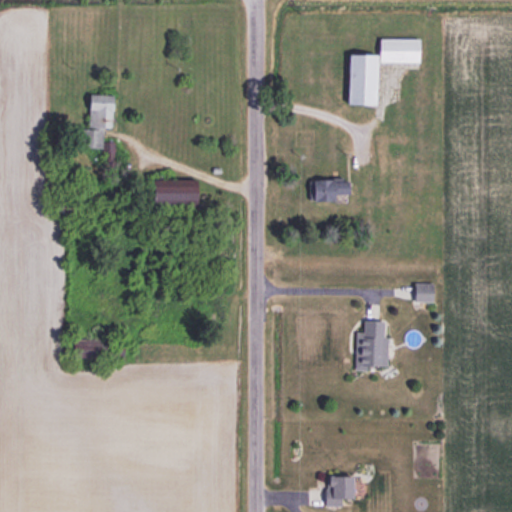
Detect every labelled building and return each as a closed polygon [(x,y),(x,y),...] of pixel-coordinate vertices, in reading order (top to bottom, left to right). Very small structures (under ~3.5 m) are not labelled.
[(416,38),(374,38),(374,62),(416,62),(416,38)] [(371,104),(371,54),(343,54),(343,104),(371,104)] [(78,148),(101,148),(101,127),(111,127),(111,95),(85,95),(85,129),(78,129),(78,148)] [(307,201),(344,200),(344,178),(306,179),(307,201)] [(190,206),(190,185),(144,185),(144,206),(190,206)] [(431,301),(431,282),(409,282),(409,301),(431,301)] [(383,368),(383,319),(352,320),(353,368),(383,368)] [(336,506),(336,499),(350,499),(350,476),(321,476),(321,506),(336,506)]
